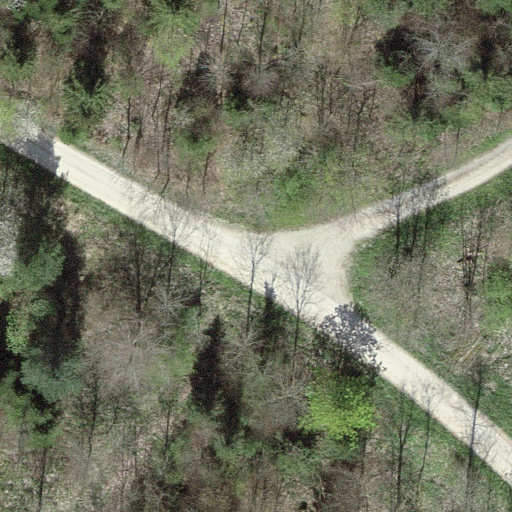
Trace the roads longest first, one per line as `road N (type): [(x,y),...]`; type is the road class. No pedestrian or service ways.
road 1 (track): [(0,122),(262,268),(409,374),(511,466)]
road 2 (track): [(511,143),(472,179),(262,268)]
